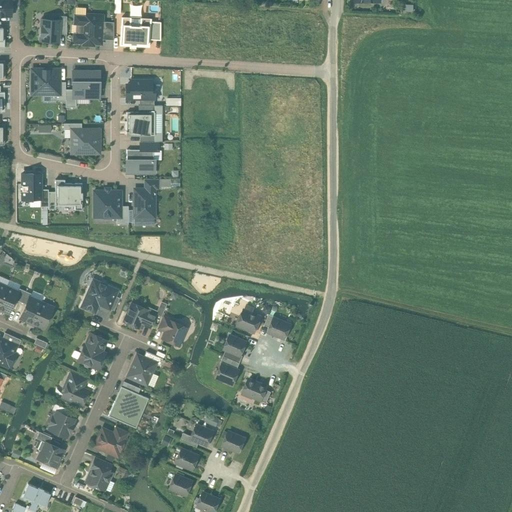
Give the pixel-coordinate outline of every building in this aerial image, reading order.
[(10,0),(0,0),(0,15),(3,16),(10,16),(10,0)] [(101,45),(103,15),(75,14),(74,24),(84,25),(84,34),(74,33),(73,44),(101,45)] [(40,41),(58,42),(59,19),(40,18),(40,41)] [(122,24),(120,44),(148,46),(149,26),(122,24)] [(59,69),(31,69),(31,94),(59,94),(59,69)] [(99,71),(72,71),(72,98),(99,98),(99,71)] [(125,86),(125,100),(139,100),(139,105),(154,105),(154,100),(155,100),(155,92),(152,92),(152,80),(131,80),(131,86),(125,86)] [(162,105),(154,105),(139,105),(138,105),(138,112),(126,112),(126,135),(140,135),(140,142),(159,142),(162,142),(162,105)] [(99,130),(85,130),(85,129),(71,129),(71,153),(91,153),(91,152),(99,152),(99,130)] [(127,151),(126,172),(155,173),(155,151),(159,151),(159,142),(140,142),(139,142),(139,151),(127,151)] [(40,174),(33,174),(33,173),(22,173),(22,200),(33,199),(40,199),(40,174)] [(82,210),(82,183),(64,183),(64,180),(55,180),(55,206),(74,206),(74,210),(82,210)] [(154,189),(134,189),(134,217),(154,217),(154,189)] [(120,191),(103,191),(102,190),(94,190),(94,216),(120,216),(120,191)] [(117,290),(96,281),(93,282),(92,282),(82,306),(95,312),(97,307),(97,306),(100,305),(101,305),(103,306),(109,293),(115,296),(117,290)] [(17,293),(6,287),(0,300),(0,308),(9,312),(15,299),(18,293),(17,293)] [(25,292),(19,289),(17,293),(18,293),(15,299),(20,302),(25,292)] [(31,294),(25,292),(20,302),(26,304),(29,298),(31,294)] [(115,296),(109,293),(103,306),(114,310),(119,298),(115,296)] [(26,304),(20,317),(32,323),(41,302),(29,298),(26,304)] [(41,302),(32,323),(44,328),(53,308),(41,302)] [(147,309),(132,302),(124,321),(138,328),(141,322),(150,326),(155,315),(145,311),(147,309)] [(261,317),(243,310),(241,317),(239,317),(237,322),(238,323),(237,324),(255,332),(261,317)] [(269,314),(264,325),(270,327),(274,318),(275,316),(269,314)] [(164,316),(158,328),(166,331),(171,320),(171,319),(164,316)] [(274,318),(270,327),(268,331),(285,338),(290,325),(274,318)] [(171,320),(166,331),(163,338),(177,345),(185,327),(171,320)] [(21,340),(5,332),(2,339),(17,345),(16,346),(18,346),(21,340)] [(106,340),(91,333),(86,345),(84,344),(78,359),(84,361),(83,363),(84,366),(87,367),(90,366),(90,364),(98,368),(105,354),(100,351),(106,340)] [(246,342),(230,335),(224,348),(241,355),(246,342)] [(2,339),(0,337),(0,362),(7,366),(10,360),(11,361),(13,360),(15,355),(15,353),(13,352),(16,346),(17,345),(2,339)] [(47,342),(36,337),(34,343),(45,348),(47,342)] [(163,358),(146,351),(143,357),(155,362),(155,363),(160,365),(163,358)] [(143,357),(137,354),(128,376),(146,384),(155,363),(155,362),(143,357)] [(240,362),(223,355),(220,363),(222,364),(222,363),(237,370),(240,362)] [(237,370),(222,363),(222,364),(217,376),(233,383),(239,370),(237,370)] [(86,379),(71,372),(64,388),(64,390),(62,396),(82,405),(88,391),(83,389),(83,387),(86,379)] [(267,386),(248,379),(242,393),(251,397),(251,395),(261,399),(266,389),(267,386)] [(148,398),(121,386),(108,416),(136,427),(148,398)] [(266,389),(261,399),(261,400),(266,403),(271,391),(266,389)] [(71,411),(55,403),(52,409),(57,411),(69,416),(71,411)] [(57,411),(54,418),(52,417),(49,423),(51,424),(49,429),(66,437),(69,431),(70,432),(73,425),(72,424),(74,418),(69,416),(57,411)] [(206,421),(218,426),(221,419),(210,414),(206,421)] [(213,431),(197,425),(191,437),(208,444),(213,431)] [(114,433),(102,428),(95,445),(117,455),(120,447),(121,448),(125,438),(114,433)] [(127,432),(116,428),(114,433),(125,438),(127,432)] [(245,438),(229,431),(223,444),(240,451),(245,438)] [(52,437),(39,432),(36,438),(42,441),(42,440),(49,444),(52,437)] [(49,444),(42,440),(42,441),(38,449),(41,451),(38,458),(55,466),(62,449),(49,444)] [(199,456),(182,449),(177,462),(193,469),(199,456)] [(111,465),(95,458),(90,469),(92,470),(86,482),(88,483),(89,485),(93,487),(95,486),(104,489),(111,472),(109,471),(111,465)] [(192,481),(176,474),(170,487),(187,494),(192,481)] [(37,488),(28,483),(21,498),(31,503),(30,504),(29,504),(27,510),(30,511),(33,511),(36,507),(36,505),(44,508),(50,493),(43,490),(43,489),(38,487),(37,488)] [(214,511),(220,499),(203,492),(198,505),(214,511)]
